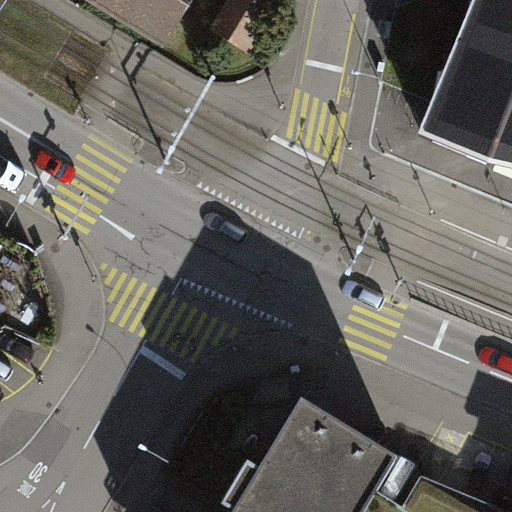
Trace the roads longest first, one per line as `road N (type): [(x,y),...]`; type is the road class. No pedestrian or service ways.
road 1 (tertiary): [(213,246),(511,380)]
road 2 (residential): [(213,246),(42,511)]
road 3 (residential): [(332,0),(307,122),(213,246)]
road 4 (tertiary): [(0,119),(213,246)]
